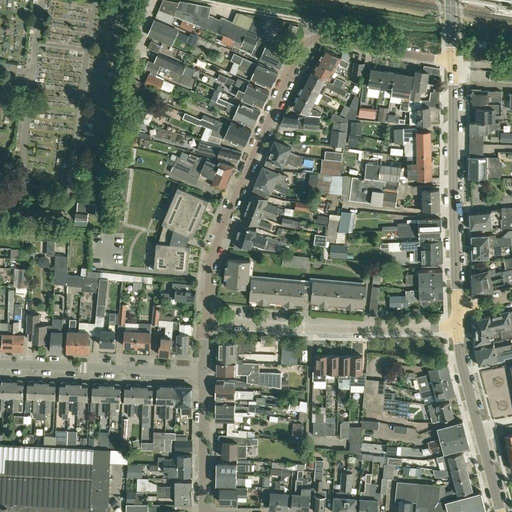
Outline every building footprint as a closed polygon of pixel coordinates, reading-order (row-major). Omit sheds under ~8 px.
[(174,16),(226,37),(233,39),(242,43),(248,30),(232,22),(221,17),(220,20),(209,15),(211,7),(179,1),(178,3),(163,0),(162,0),(158,10),(174,16)] [(155,17),(171,23),(174,16),(158,10),(155,17)] [(254,47),(282,60),(285,54),(286,52),(274,47),(277,41),(261,34),(265,24),(253,19),(248,30),(242,43),(253,48),(254,47)] [(154,20),(151,27),(175,37),(178,30),(154,20)] [(194,24),(183,20),(180,27),(191,31),(194,24)] [(293,39),(297,26),(287,23),(283,36),(293,39)] [(175,37),(151,27),(148,35),(172,45),(175,37)] [(259,59),(279,68),(282,60),(254,47),(253,48),(242,43),(233,39),(231,45),(251,54),(250,55),(259,59)] [(156,52),(160,46),(150,41),(146,48),(156,52)] [(317,62),(333,71),(337,63),(345,67),(347,62),(340,59),(340,58),(323,49),(317,62)] [(172,70),(181,74),(185,65),(158,53),(154,62),(166,68),(172,70)] [(254,62),(242,57),(233,53),(230,60),(239,64),(274,79),(277,72),(257,63),(256,65),(254,63),(254,62)] [(149,73),(155,75),(159,66),(147,61),(144,68),(150,71),(149,73)] [(333,71),(317,62),(312,72),(326,79),(328,80),(333,71)] [(352,75),(353,75),(357,76),(356,83),(360,85),(363,64),(354,62),(352,75)] [(271,87),(274,79),(239,64),(238,68),(252,75),(250,79),(271,87)] [(370,69),(368,83),(368,85),(363,84),(360,101),(366,102),(368,88),(379,89),(382,71),(370,69)] [(195,71),(193,77),(204,80),(206,74),(195,71)] [(391,91),(392,87),(394,73),(382,71),(379,89),(378,97),(383,98),(384,90),(391,91)] [(411,88),(410,90),(409,97),(419,99),(420,90),(425,90),(428,73),(416,71),(413,88),(411,88)] [(311,73),(305,84),(324,94),(327,87),(326,85),(328,82),(325,81),(326,79),(312,72),(311,73)] [(489,81),(501,83),(502,74),(490,72),(489,81)] [(163,80),(147,73),(144,82),(159,88),(163,80)] [(402,95),(401,99),(400,103),(400,104),(399,110),(407,111),(408,106),(409,97),(410,90),(411,88),(413,76),(406,75),(394,73),(392,87),(391,91),(391,93),(392,94),(402,95)] [(234,85),(236,86),(265,99),(269,91),(249,82),(247,86),(238,82),(227,77),(227,78),(220,74),(217,79),(231,85),(233,86),(234,85)] [(336,77),(333,83),(341,88),(344,82),(336,77)] [(134,80),(132,90),(139,92),(141,82),(134,80)] [(175,84),(163,80),(159,88),(171,93),(175,84)] [(347,91),(341,88),(333,83),(330,89),(344,96),(347,91)] [(305,84),(299,96),(312,103),(314,103),(315,101),(316,102),(318,97),(328,102),(331,97),(324,94),(305,84)] [(140,94),(147,96),(157,100),(160,91),(144,85),(140,94)] [(262,107),(265,99),(236,86),(234,85),(233,86),(231,85),(229,89),(237,92),(236,95),(262,107)] [(501,91),(479,91),(473,91),(470,94),(470,103),(472,103),(500,103),(501,91)] [(314,103),(312,103),(299,96),(293,108),(306,115),(320,116),(321,113),(316,110),(312,109),(314,105),(313,105),(314,103)] [(217,101),(227,105),(257,119),(260,111),(240,102),(238,106),(218,97),(217,101)] [(419,100),(419,99),(409,97),(408,106),(407,111),(409,111),(409,125),(416,125),(430,125),(429,107),(429,106),(422,107),(422,101),(419,100)] [(233,117),(253,126),(257,119),(227,105),(217,101),(211,98),(208,103),(225,111),(225,110),(235,114),(233,117)] [(476,110),(476,122),(494,123),(494,122),(494,115),(501,115),(501,103),(500,103),(472,103),(472,110),(476,110)] [(345,117),(345,118),(348,119),(348,118),(356,119),(357,111),(345,105),(340,114),(345,117)] [(389,109),(379,107),(377,120),(386,122),(389,109)] [(138,110),(135,119),(142,121),(145,112),(138,110)] [(210,136),(209,141),(221,145),(222,140),(223,139),(224,137),(244,146),(248,138),(214,123),(212,122),(202,117),(201,120),(185,113),(183,118),(199,125),(199,124),(206,127),(212,129),(210,136)] [(340,122),(339,122),(347,123),(348,119),(345,118),(343,117),(334,113),(332,118),(332,121),(340,122)] [(280,125),(297,127),(303,127),(318,129),(319,118),(284,114),(280,125)] [(214,123),(248,138),(251,130),(231,121),(230,125),(216,119),(214,123)] [(336,146),(342,147),(344,147),(348,123),(347,123),(339,122),(339,130),(332,129),(330,145),(336,146)] [(358,135),(359,123),(351,122),(350,134),(358,135)] [(498,130),(498,127),(498,122),(494,122),(494,123),(476,122),(470,122),(469,133),(491,133),(491,129),(498,130)] [(403,144),(404,144),(407,144),(430,144),(430,131),(417,132),(417,128),(403,128),(403,144)] [(150,134),(135,131),(128,129),(127,134),(149,139),(150,134)] [(511,132),(501,133),(500,142),(511,142),(511,132)] [(127,136),(126,144),(135,146),(136,137),(127,136)] [(221,147),(222,145),(221,145),(209,141),(209,142),(200,140),(199,139),(197,145),(200,146),(208,148),(208,147),(214,149),(212,155),(218,156),(237,162),(241,152),(221,147)] [(272,146),(270,150),(298,161),(300,157),(288,151),(290,147),(275,140),(274,142),(272,142),(271,145),(272,146)] [(293,140),(291,145),(300,149),(303,142),(293,140)] [(405,156),(407,156),(417,156),(430,155),(430,144),(407,144),(404,144),(405,156)] [(123,146),(122,160),(134,161),(136,148),(123,146)] [(267,154),(266,156),(267,157),(266,158),(282,166),(285,161),(296,166),(298,161),(270,150),(269,153),(267,154)] [(430,155),(417,156),(407,156),(407,167),(431,167),(430,155)] [(224,189),(231,176),(198,161),(189,157),(187,160),(178,156),(170,173),(196,184),(199,177),(210,183),(224,189)] [(231,176),(235,166),(219,160),(217,164),(207,159),(201,156),(200,157),(198,161),(231,176)] [(469,177),(489,178),(500,178),(500,163),(498,163),(498,157),(469,157),(469,177)] [(309,167),(311,160),(302,158),(301,165),(309,167)] [(341,161),(322,159),(320,173),(339,175),(341,161)] [(366,163),(364,178),(385,181),(401,183),(403,167),(381,164),(373,164),(366,163)] [(261,171),(259,175),(287,188),(288,188),(289,186),(288,185),(289,182),(285,181),(287,176),(279,172),(278,173),(263,166),(263,167),(262,166),(260,171),(261,171)] [(431,167),(407,167),(407,178),(418,178),(418,179),(431,179),(431,167)] [(124,221),(130,168),(124,168),(118,220),(124,221)] [(385,181),(364,178),(352,177),(339,175),(320,173),(318,173),(316,182),(344,186),(343,193),(350,194),(349,200),(396,206),(398,185),(384,183),(385,181)] [(288,188),(287,188),(259,175),(257,179),(256,179),(254,183),(255,184),(255,185),(271,192),(273,187),(286,193),(288,188)] [(505,227),(511,226),(511,177),(502,178),(505,207),(505,208),(478,211),(470,212),(471,230),(479,229),(499,227),(499,226),(503,225),(505,227)] [(209,200),(202,197),(178,186),(161,224),(163,224),(158,242),(156,241),(154,269),(188,272),(190,245),(186,245),(189,235),(193,237),(209,200)] [(421,210),(440,210),(439,189),(425,189),(425,186),(412,186),(412,194),(420,194),(421,210)] [(248,202),(276,212),(282,214),(283,209),(266,203),(268,199),(252,193),(251,195),(249,195),(249,197),(250,198),(248,202)] [(76,211),(75,220),(87,221),(88,212),(95,213),(96,204),(77,202),(77,211),(76,211)] [(245,211),(261,217),(267,219),(268,215),(274,217),(276,212),(248,202),(247,205),(246,205),(245,208),(245,209),(245,211)] [(311,204),(296,202),(295,209),(310,211),(311,204)] [(260,220),(261,217),(245,211),(244,214),(242,214),(241,217),(242,218),(241,220),(269,230),(271,224),(260,220)] [(354,213),(346,212),(343,231),(351,233),(354,213)] [(318,215),(317,222),(327,224),(328,217),(318,215)] [(283,217),(281,225),(291,227),(293,219),(283,217)] [(398,224),(398,226),(382,226),(382,230),(398,230),(441,228),(440,219),(419,219),(419,224),(411,224),(411,223),(398,224)] [(237,234),(265,243),(268,244),(269,242),(277,245),(279,240),(267,236),(266,238),(255,234),(256,230),(240,224),(239,226),(238,226),(237,228),(238,229),(237,234)] [(48,227),(47,241),(55,241),(55,228),(48,227)] [(419,239),(441,238),(441,228),(398,230),(399,236),(411,235),(411,234),(419,234),(419,239)] [(268,244),(265,243),(237,234),(235,238),(234,238),(233,240),(234,241),(233,243),(250,248),(252,244),(266,249),(267,247),(268,244)] [(324,235),(319,234),(318,245),(325,246),(326,242),(327,235),(324,235)] [(503,246),(510,246),(511,245),(511,238),(511,237),(500,238),(494,238),(494,240),(488,240),(488,235),(480,236),(472,236),(472,238),(471,238),(471,242),(472,242),(472,246),(503,246)] [(441,240),(414,241),(414,253),(401,253),(401,262),(421,261),(421,262),(442,262),(441,240)] [(47,241),(47,256),(55,256),(55,241),(47,241)] [(348,246),(340,245),(330,245),(330,257),(340,258),(347,258),(348,246)] [(503,246),(472,246),(472,252),(471,252),(472,256),(473,256),(473,258),(488,257),(488,253),(494,253),(494,255),(501,254),(501,248),(503,248),(503,246)] [(10,258),(18,258),(19,249),(10,249),(10,258)] [(54,284),(67,285),(67,274),(67,256),(56,254),(54,284)] [(283,254),(282,265),(306,267),(307,257),(283,254)] [(225,266),(224,279),(227,279),(227,286),(248,288),(248,280),(250,261),(237,260),(229,259),(228,266),(225,266)] [(502,272),(496,273),(495,269),(488,270),(486,271),(485,266),(477,268),(478,272),(472,274),(472,282),(473,281),(473,284),(500,277),(500,274),(503,273),(502,272)] [(18,268),(14,268),(13,286),(28,288),(29,268),(18,268)] [(81,271),(81,276),(76,275),(69,275),(68,286),(84,287),(86,270),(86,268),(81,268),(81,271)] [(406,274),(406,279),(418,279),(419,280),(442,279),(442,269),(434,269),(419,269),(419,274),(406,274)] [(500,277),(473,284),(473,286),(473,293),(475,295),(493,290),(492,286),(505,283),(506,287),(511,285),(511,269),(506,271),(502,272),(503,273),(500,274),(500,277)] [(99,288),(100,278),(100,272),(86,270),(84,287),(84,291),(98,293),(99,288)] [(100,272),(100,278),(108,279),(152,283),(152,277),(100,272)] [(380,275),(373,275),(372,284),(380,285),(380,275)] [(99,288),(98,293),(96,310),(98,310),(96,326),(102,327),(108,279),(100,278),(99,288)] [(283,302),(283,305),(296,306),(296,303),(303,304),(303,301),(318,302),(318,305),(331,306),(331,303),(344,304),(344,307),(357,309),(357,306),(364,306),(366,285),(358,284),(313,281),(313,284),(305,284),(305,283),(251,278),(250,291),(250,299),(257,299),(257,302),(269,304),(269,301),(283,302)] [(419,290),(443,289),(442,279),(419,280),(418,279),(406,279),(406,284),(419,284),(419,290)] [(196,291),(184,290),(185,284),(172,282),(172,289),(174,289),(174,294),(161,293),(161,298),(171,299),(170,303),(176,304),(177,299),(187,300),(195,301),(196,291)] [(370,300),(378,301),(380,287),(372,286),(370,300)] [(419,291),(407,291),(407,296),(407,301),(421,300),(421,303),(421,304),(422,306),(424,306),(426,306),(427,305),(428,305),(428,303),(428,300),(443,300),(443,289),(419,290),(419,291)] [(126,325),(126,322),(127,305),(120,304),(118,324),(126,325)] [(151,324),(158,324),(158,319),(159,312),(160,305),(152,304),(151,324)] [(511,310),(511,311),(511,313),(510,314),(509,311),(477,319),(474,322),(474,331),(475,334),(475,341),(475,343),(475,344),(511,335),(511,310)] [(100,345),(113,346),(114,346),(116,313),(110,312),(109,319),(109,331),(101,331),(101,336),(100,345)] [(163,312),(159,312),(158,319),(166,320),(173,321),(173,317),(163,316),(163,312)] [(33,330),(33,339),(33,342),(45,342),(45,334),(46,325),(39,325),(40,314),(28,314),(28,324),(28,329),(33,330)] [(61,352),(62,344),(62,326),(63,319),(53,319),(52,319),(51,341),(51,351),(61,352)] [(170,347),(171,338),(173,321),(166,320),(164,337),(160,337),(159,347),(159,355),(169,356),(170,347)] [(77,353),(78,332),(76,332),(76,327),(75,327),(75,321),(70,321),(69,331),(68,331),(67,352),(77,353)] [(179,321),(173,321),(171,338),(176,339),(176,352),(188,352),(189,334),(192,334),(193,324),(179,323),(179,321)] [(79,322),(78,332),(77,353),(88,353),(89,323),(79,322)] [(10,349),(13,349),(13,324),(9,324),(9,334),(2,334),(0,334),(0,337),(2,338),(2,341),(1,349),(10,350),(10,349)] [(15,350),(24,350),(24,334),(17,334),(18,324),(13,324),(13,349),(15,349),(15,350)] [(124,346),(137,347),(138,331),(125,331),(124,338),(124,346)] [(151,332),(138,331),(137,347),(150,348),(151,332)] [(217,352),(239,352),(244,353),(244,351),(255,351),(255,343),(217,342),(217,352)] [(476,351),(477,357),(511,348),(511,344),(493,347),(493,344),(475,347),(475,348),(476,351)] [(511,348),(477,357),(479,365),(479,366),(497,363),(497,362),(505,360),(504,358),(508,358),(509,359),(511,358),(511,348)] [(268,350),(268,363),(278,363),(278,350),(268,350)] [(217,362),(236,362),(243,363),(243,359),(239,359),(239,352),(217,352),(217,362)] [(326,372),(327,355),(315,355),(315,363),(315,371),(313,371),(312,381),(326,381),(326,372)] [(339,355),(327,355),(326,372),(334,372),(334,376),(338,376),(339,355)] [(350,356),(339,355),(338,376),(338,381),(343,381),(343,377),(350,378),(350,356)] [(350,383),(365,384),(365,379),(366,372),(362,372),(362,356),(350,356),(350,378),(350,383)] [(217,362),(216,374),(236,374),(250,374),(251,363),(243,363),(236,362),(217,362)] [(416,377),(418,383),(450,374),(447,364),(429,369),(430,373),(416,377)] [(256,372),(257,378),(257,384),(270,386),(280,388),(281,372),(256,372)] [(396,374),(386,372),(385,379),(395,381),(396,374)] [(418,383),(420,393),(453,384),(450,374),(418,383)] [(6,381),(5,381),(3,398),(8,399),(8,411),(13,411),(14,381),(11,381),(10,380),(7,379),(6,381)] [(364,391),(371,392),(372,380),(365,379),(365,384),(364,390),(364,391)] [(14,381),(13,411),(22,411),(23,399),(23,389),(24,381),(22,381),(21,380),(18,380),(18,381),(14,381)] [(33,382),(33,381),(30,380),(29,382),(28,381),(27,389),(27,399),(31,399),(31,411),(36,411),(36,408),(36,399),(36,382),(33,382)] [(216,386),(216,390),(235,390),(236,386),(250,386),(250,383),(235,381),(224,380),(216,380),(216,386)] [(378,380),(377,393),(384,393),(384,392),(385,381),(379,380),(378,380)] [(36,382),(36,399),(36,408),(40,408),(40,412),(45,412),(46,382),(43,382),(42,381),(39,381),(39,382),(36,382)] [(54,383),(54,381),(51,381),(50,382),(46,382),(45,412),(50,412),(50,400),(55,400),(55,391),(56,383),(54,383)] [(68,414),(68,401),(68,383),(66,383),(65,382),(62,382),(62,383),(60,383),(59,391),(59,401),(62,401),(62,413),(68,414)] [(71,383),(68,383),(68,401),(72,402),(72,414),(77,414),(79,383),(75,383),(75,382),(71,382),(71,383)] [(82,384),(79,383),(77,414),(83,414),(83,402),(87,402),(88,392),(88,384),(86,384),(86,383),(83,382),(82,384)] [(92,384),(92,392),(92,402),(96,402),(96,414),(101,415),(102,402),(102,384),(98,384),(98,383),(95,383),(94,384),(92,384)] [(104,384),(102,384),(102,402),(106,403),(105,415),(110,415),(112,385),(108,385),(107,383),(104,383),(104,384)] [(119,385),(119,384),(116,384),(115,385),(112,385),(110,415),(115,415),(115,410),(119,410),(120,403),(120,393),(121,385),(119,385)] [(130,384),(127,384),(127,385),(125,385),(124,393),(124,404),(127,404),(127,416),(132,416),(133,404),(134,386),(131,385),(130,384)] [(140,385),(136,384),(136,386),(134,386),(133,404),(137,404),(137,416),(142,416),(144,386),(140,386),(140,385)] [(455,394),(453,384),(420,393),(422,398),(435,395),(436,399),(455,394)] [(147,386),(144,386),(142,416),(148,417),(148,404),(152,404),(153,394),(153,386),(151,386),(151,385),(148,385),(147,386)] [(160,418),(166,418),(166,387),(163,387),(163,386),(157,385),(156,405),(161,405),(160,418)] [(170,387),(166,387),(166,418),(171,418),(172,405),(176,405),(176,386),(170,386),(170,387)] [(192,406),(192,387),(176,386),(176,405),(181,406),(181,414),(187,414),(187,417),(192,417),(192,406)] [(216,390),(216,399),(224,399),(235,399),(237,399),(237,398),(253,399),(253,391),(235,390),(216,390)] [(377,393),(376,408),(383,409),(384,399),(384,393),(377,393)] [(399,400),(394,399),(384,399),(383,409),(383,410),(390,411),(390,415),(398,415),(398,416),(406,417),(406,420),(414,422),(415,414),(407,412),(410,402),(399,400)] [(298,400),(297,405),(288,404),(287,408),(298,410),(297,420),(303,421),(306,401),(298,400)] [(215,411),(248,412),(248,407),(234,407),(235,401),(224,401),(216,401),(215,411)] [(428,405),(431,416),(433,422),(453,417),(449,402),(436,405),(436,403),(428,405)] [(255,413),(248,412),(215,411),(215,420),(227,420),(227,421),(235,421),(237,421),(242,421),(243,416),(248,416),(255,416),(255,413)] [(24,416),(13,415),(13,423),(24,424),(24,416)] [(128,418),(122,418),(121,448),(130,449),(131,444),(127,444),(128,418)] [(362,423),(362,428),(378,429),(378,423),(378,422),(362,421),(362,423)] [(427,443),(429,448),(442,445),(442,443),(458,439),(459,440),(467,438),(464,426),(463,422),(462,421),(455,423),(438,427),(441,440),(427,443)] [(291,423),(291,436),(300,436),(301,424),(291,423)] [(313,436),(325,436),(326,423),(314,423),(313,436)] [(336,423),(326,423),(325,436),(335,436),(336,423)] [(348,439),(348,425),(339,425),(339,439),(348,439)] [(407,426),(394,425),(393,431),(406,433),(407,426)] [(227,430),(227,435),(246,437),(252,438),(252,437),(255,437),(255,434),(255,432),(246,431),(237,430),(234,430),(227,430)] [(164,432),(153,432),(153,451),(164,451),(164,438),(164,432)] [(222,457),(230,457),(237,457),(237,451),(237,445),(243,445),(252,445),(252,444),(258,445),(258,438),(252,438),(246,437),(227,435),(226,442),(222,442),(222,457)] [(44,436),(44,438),(44,445),(56,446),(56,439),(56,436),(44,436)] [(352,444),(350,444),(349,452),(359,453),(361,439),(353,438),(352,444)] [(442,445),(429,448),(430,453),(443,450),(444,453),(469,446),(467,438),(459,440),(458,439),(442,443),(442,445)] [(139,439),(132,441),(134,449),(141,448),(139,439)] [(100,440),(100,444),(100,448),(108,448),(109,440),(100,440)] [(175,450),(192,450),(192,440),(175,440),(175,450)] [(107,511),(110,463),(111,450),(111,449),(93,448),(0,443),(0,511),(107,511)] [(397,446),(387,445),(386,453),(397,454),(397,446)] [(111,450),(110,463),(127,464),(128,451),(111,450)] [(462,452),(455,454),(448,456),(448,455),(437,458),(438,463),(442,462),(444,470),(451,468),(465,464),(462,452)] [(192,466),(192,455),(184,455),(176,455),(176,460),(164,460),(164,458),(158,458),(158,465),(192,466)] [(384,456),(380,456),(373,455),(373,460),(380,461),(380,466),(383,466),(384,463),(384,456)] [(384,463),(401,465),(402,458),(384,456),(384,463)] [(217,464),(216,474),(235,474),(235,471),(245,471),(251,471),(252,460),(237,459),(237,464),(225,463),(217,463),(217,464)] [(315,481),(314,503),(313,511),(321,511),(324,511),(326,492),(322,491),(324,461),(315,461),(314,480),(315,481)] [(384,464),(383,478),(393,479),(394,466),(384,464)] [(455,480),(469,476),(465,464),(451,468),(444,470),(440,471),(433,470),(435,478),(442,478),(453,475),(455,480)] [(127,477),(137,478),(138,465),(128,465),(127,477)] [(176,475),(184,476),(192,476),(192,475),(192,472),(192,466),(158,465),(152,465),(150,465),(149,470),(152,470),(164,470),(169,471),(169,475),(176,475)] [(403,473),(415,475),(416,468),(404,466),(403,473)] [(302,489),(302,480),(302,478),(303,470),(298,470),(297,480),(296,480),(295,493),(292,493),(292,502),(291,510),(300,510),(302,489)] [(333,511),(344,511),(347,473),(342,473),(341,479),(340,492),(337,492),(335,493),(335,497),(334,497),(333,511)] [(344,511),(355,511),(356,494),(350,493),(352,473),(347,473),(344,511)] [(235,478),(235,474),(216,474),(216,484),(216,485),(235,485),(235,484),(245,484),(245,478),(235,478)] [(447,497),(465,492),(472,490),(469,478),(469,476),(455,480),(457,488),(451,489),(449,491),(446,491),(447,497)] [(302,478),(302,480),(302,489),(300,510),(309,511),(310,503),(310,495),(311,488),(307,488),(308,479),(302,478)] [(148,481),(148,479),(140,479),(137,479),(137,491),(148,491),(148,481)] [(269,508),(278,509),(280,485),(280,480),(276,480),(275,491),(270,491),(269,508)] [(192,481),(184,481),(175,481),(175,487),(157,487),(157,492),(192,492),(192,481)] [(411,511),(412,502),(416,502),(416,500),(417,483),(397,481),(395,500),(397,500),(396,510),(395,511),(411,511)] [(368,511),(370,493),(371,482),(365,482),(364,492),(360,491),(360,499),(360,507),(359,511),(368,511)] [(376,483),(371,482),(370,493),(368,511),(377,511),(377,508),(379,493),(375,493),(376,483)] [(439,499),(440,490),(440,485),(417,483),(416,500),(422,500),(424,500),(424,506),(428,506),(427,511),(437,511),(439,501),(439,499)] [(280,485),(278,509),(287,509),(288,492),(284,492),(284,485),(280,485)] [(247,495),(247,493),(247,488),(236,488),(236,489),(220,489),(220,494),(219,494),(219,495),(220,495),(220,502),(237,502),(237,495),(247,495)] [(135,492),(126,491),(126,502),(135,502),(135,492)] [(192,492),(157,492),(157,497),(160,497),(175,497),(175,503),(184,503),(192,503),(192,492)] [(481,492),(473,494),(446,502),(448,511),(484,502),(482,496),(481,492)] [(437,511),(485,511),(486,511),(484,502),(448,511),(446,511),(445,511),(443,501),(439,501),(437,511)]
